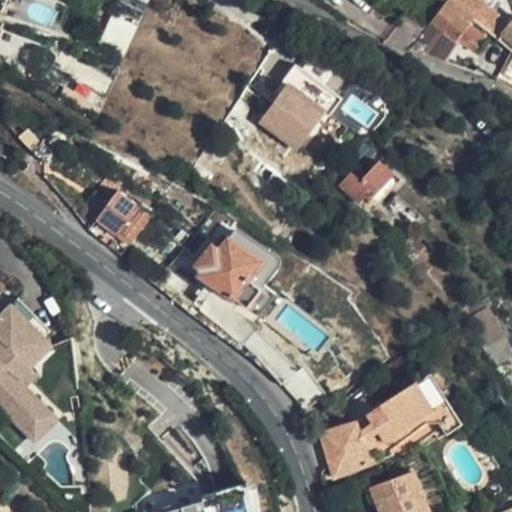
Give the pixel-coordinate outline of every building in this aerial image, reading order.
[(449,0),(457,7),(470,18),(492,36),(499,28),(465,0),(449,0)] [(423,45),(421,54),(445,62),(460,44),(463,45),(473,30),(468,26),(471,23),(468,20),(470,18),(457,7),(455,10),(446,3),(421,35),(417,41),(423,45)] [(511,21),(503,32),(511,39),(511,62),(510,64),(505,75),(511,79),(511,21)] [(417,41),(410,50),(421,54),(423,45),(417,41)] [(299,148),(328,108),(290,81),(261,121),(299,148)] [(367,213),(403,175),(381,154),(361,175),(351,166),(335,182),(367,213)] [(153,213),(122,188),(97,218),(129,243),(153,213)] [(200,274),(234,298),(251,274),(259,261),(226,237),(200,274)] [(251,274),(234,298),(246,307),(264,283),(251,274)] [(9,305),(42,339),(50,331),(17,297),(9,305)] [(23,388),(36,376),(28,368),(20,359),(42,339),(9,305),(0,313),(0,407),(27,436),(49,415),(23,388)] [(28,368),(50,348),(42,339),(20,359),(28,368)] [(436,375),(419,385),(436,413),(451,437),(467,427),(436,375)] [(309,385),(291,397),(293,400),(305,417),(323,405),(309,385)] [(358,422),(322,434),(336,477),(372,464),(367,450),(387,443),(428,418),(436,413),(419,385),(358,423),(358,422)] [(49,415),(27,436),(33,442),(54,421),(49,415)] [(428,511),(414,472),(373,489),(382,511),(428,511)] [(246,489),(240,491),(246,511),(258,511),(254,491),(247,493),(246,489)] [(246,511),(240,491),(229,494),(215,498),(201,502),(202,507),(185,511),(246,511)] [(214,494),(199,498),(201,502),(215,498),(214,494)]
